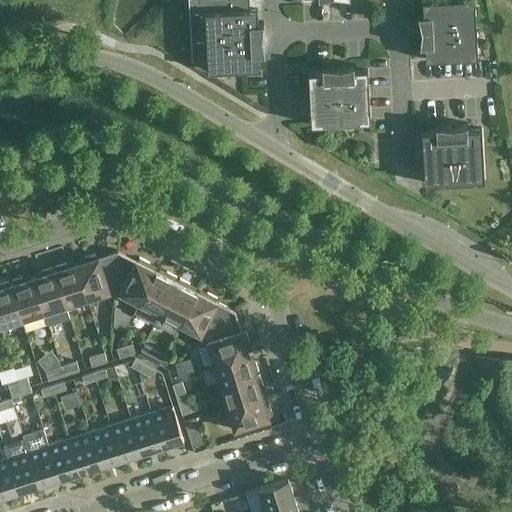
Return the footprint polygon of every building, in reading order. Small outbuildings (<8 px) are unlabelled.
[(188,0),(189,11),(192,62),(192,60),(206,69),(208,70),(208,71),(261,68),(260,53),(261,53),(265,53),(262,38),(264,23),(260,23),(258,23),(258,9),(248,9),(248,7),(247,0),(188,0)] [(419,45),(423,45),(425,45),(426,59),(478,57),(474,0),(422,0),(423,15),(418,15),(421,30),(419,45)] [(353,69),(353,64),(338,67),(341,122),(371,121),(368,69),(353,69)] [(338,67),(323,66),(323,71),(309,72),(312,124),(341,122),(338,67)] [(452,126),(436,125),(437,130),(422,131),(425,183),(485,180),(482,128),(467,128),(467,123),(452,126)] [(88,298),(115,290),(118,250),(97,257),(96,253),(85,256),(86,260),(77,263),(88,298)] [(115,290),(140,303),(157,270),(148,265),(150,262),(140,257),(138,260),(118,250),(115,290)] [(66,305),(88,298),(77,263),(67,266),(66,262),(56,266),(57,270),(55,270),(66,305)] [(43,274),(33,277),(48,324),(70,317),(66,305),(55,270),(53,271),(52,267),(42,270),(43,274)] [(140,303),(160,313),(177,281),(175,280),(177,276),(167,271),(166,275),(157,270),(140,303)] [(48,324),(44,312),(33,277),(24,280),(23,276),(12,279),(13,283),(12,284),(27,331),(48,324)] [(179,323),(180,324),(197,291),(188,287),(190,283),(180,278),(178,281),(177,281),(160,313),(161,314),(157,322),(175,332),(179,323)] [(0,322),(1,326),(23,319),(12,284),(10,284),(9,281),(0,283),(0,322)] [(180,324),(205,337),(236,311),(216,301),(218,297),(208,292),(206,296),(197,291),(180,324)] [(205,337),(214,364),(249,353),(246,343),(250,342),(246,331),(243,333),(236,311),(205,337)] [(117,348),(120,357),(136,352),(133,343),(117,348)] [(145,357),(159,365),(164,355),(150,348),(145,357)] [(204,349),(188,355),(193,367),(209,361),(204,349)] [(89,356),(92,366),(108,361),(105,351),(89,356)] [(214,364),(221,385),(256,374),(255,373),(259,371),(256,361),(252,362),(249,353),(214,364)] [(43,356),(11,364),(13,375),(46,368),(43,356)] [(135,358),(135,359),(131,366),(142,371),(146,364),(135,358)] [(80,370),(77,360),(61,365),(64,375),(80,370)] [(157,370),(146,364),(142,371),(153,377),(157,370)] [(64,375),(61,365),(46,370),(49,380),(64,375)] [(108,376),(106,368),(94,372),(97,380),(108,376)] [(97,380),(94,372),(82,375),(85,383),(97,380)] [(221,385),(228,407),(263,396),(260,387),(263,385),(260,375),(256,376),(256,374),(221,385)] [(27,376),(18,379),(23,394),(32,391),(27,376)] [(23,394),(18,379),(8,382),(13,397),(23,394)] [(67,389),(64,381),(53,385),(55,393),(67,389)] [(183,381),(173,384),(178,399),(187,396),(183,381)] [(55,393),(53,385),(41,388),(44,397),(55,393)] [(192,411),(187,396),(178,399),(183,415),(192,411)] [(263,396),(228,407),(235,429),(270,418),(269,416),(273,415),(270,404),(266,406),(263,396)] [(14,406),(12,398),(0,401),(3,409),(14,406)] [(173,404),(152,411),(163,446),(184,439),(173,404)] [(152,411),(131,418),(142,453),(163,446),(152,411)] [(184,420),(193,447),(205,443),(196,417),(184,420)] [(131,418),(111,424),(122,459),(142,453),(131,418)] [(111,424),(90,431),(101,466),(122,459),(111,424)] [(44,428),(23,434),(24,438),(28,450),(39,485),(60,479),(49,444),(44,428)] [(90,431),(69,437),(81,472),(101,466),(90,431)] [(69,437),(49,444),(60,479),(81,472),(69,437)] [(24,438),(4,444),(8,457),(19,492),(39,485),(28,450),(24,438)] [(8,457),(0,459),(0,497),(19,492),(8,457)] [(255,511),(257,511),(265,509),(295,499),(289,478),(247,492),(252,511),(255,511)] [(257,511),(299,511),(295,499),(265,509),(257,511)]
